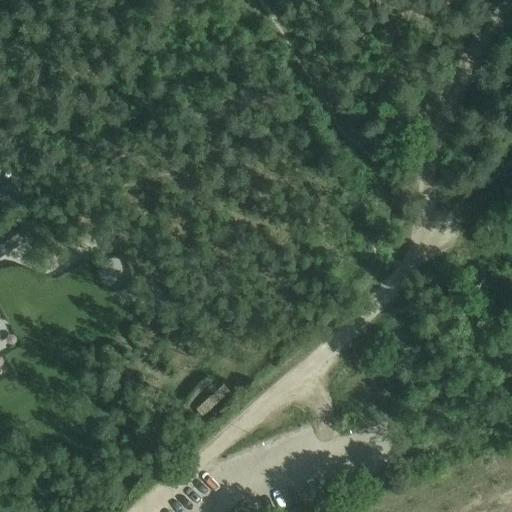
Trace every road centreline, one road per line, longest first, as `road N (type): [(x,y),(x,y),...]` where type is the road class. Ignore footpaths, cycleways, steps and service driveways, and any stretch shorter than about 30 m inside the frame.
road 1 (track): [(420,259),(437,146),(463,78),(511,8)]
road 2 (unclassified): [(279,396),(143,511)]
